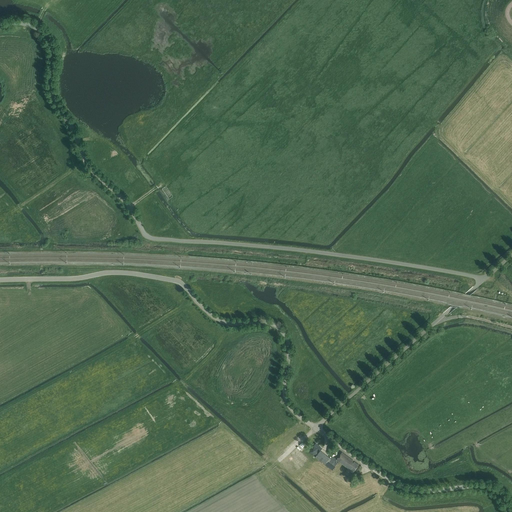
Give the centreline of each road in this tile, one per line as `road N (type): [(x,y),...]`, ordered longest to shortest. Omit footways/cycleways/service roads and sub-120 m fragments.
road 1 (unclassified): [(511,254),(484,279),(309,250),(147,237),(91,169),(57,105),(47,38),(32,26),(0,24)]
road 2 (unclassified): [(315,427),(287,404),(289,352),(275,324),(220,320),(173,279),(121,272),(0,279)]
road 3 (unclassified): [(508,511),(503,495),(484,485),(398,485),(315,427)]
road 4 (unclassified): [(435,321),(315,427)]
